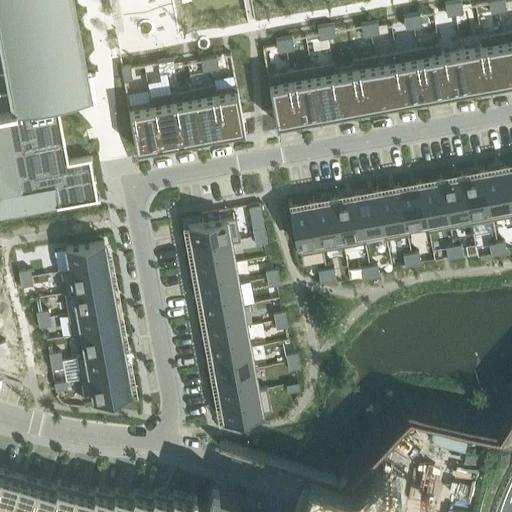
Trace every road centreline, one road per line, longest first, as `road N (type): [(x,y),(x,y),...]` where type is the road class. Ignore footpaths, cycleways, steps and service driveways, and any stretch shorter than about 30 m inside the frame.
road 1 (residential): [(511,118),(133,188),(173,405),(158,441)]
road 2 (residential): [(158,441),(357,511)]
road 3 (residential): [(158,441),(130,443),(0,415)]
